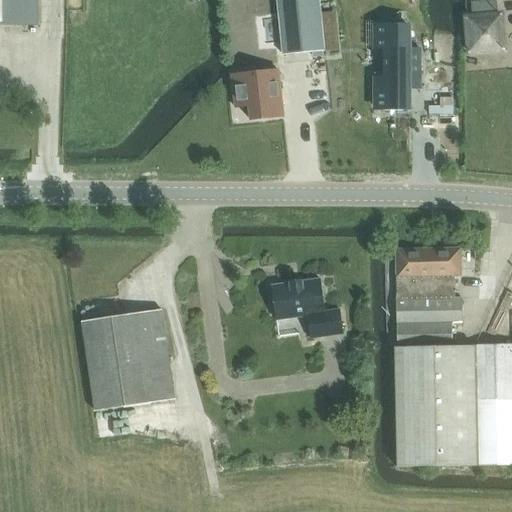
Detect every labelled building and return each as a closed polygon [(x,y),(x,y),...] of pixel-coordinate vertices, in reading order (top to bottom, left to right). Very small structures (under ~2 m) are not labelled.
[(38,0),(0,0),(0,25),(38,25),(38,0)] [(319,0),(277,0),(283,55),(325,51),(319,0)] [(494,0),(471,2),(472,16),(495,13),(494,0)] [(409,110),(409,90),(409,78),(421,78),(421,50),(409,50),(408,26),(376,26),(376,50),(387,50),(387,62),(384,62),(384,66),(387,66),(387,78),(377,78),(377,110),(409,110)] [(455,74),(469,74),(468,35),(454,36),(455,74)] [(311,70),(312,90),(323,90),(322,70),(311,70)] [(237,88),(233,89),(233,90),(235,106),(236,109),(249,107),(251,120),(283,116),(277,71),(276,71),(249,75),(248,75),(235,76),(237,88)] [(329,96),(338,96),(338,72),(328,72),(329,96)] [(441,86),(443,151),(466,150),(464,86),(441,86)] [(461,249),(394,251),(395,349),(452,347),(452,324),(463,324),(462,300),(456,300),(455,278),(461,278),(461,249)] [(315,339),(345,332),(340,309),(328,312),(321,280),(303,284),(303,283),(290,285),(291,286),(273,291),(280,324),(310,317),(315,339)] [(174,400),(162,310),(82,322),(95,412),(174,400)] [(452,347),(395,349),(398,468),(478,467),(511,465),(511,344),(463,346),(452,347)]
